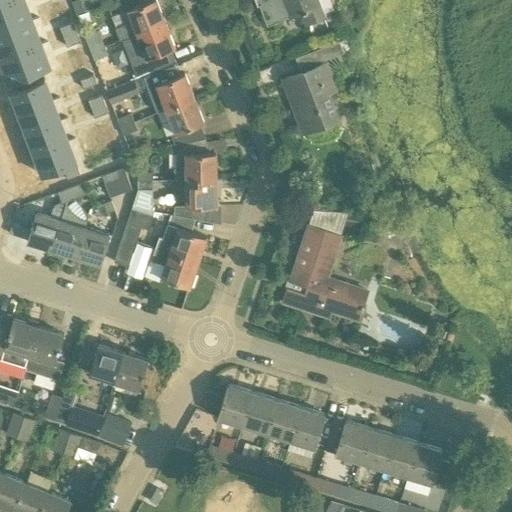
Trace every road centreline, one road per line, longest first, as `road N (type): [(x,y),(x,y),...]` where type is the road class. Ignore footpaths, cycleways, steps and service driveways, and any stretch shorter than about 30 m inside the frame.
road 1 (residential): [(206,0),(256,114),(263,176),(210,339)]
road 2 (tertiary): [(511,437),(210,339)]
road 3 (tertiary): [(210,339),(0,269)]
road 4 (residential): [(210,339),(112,511)]
